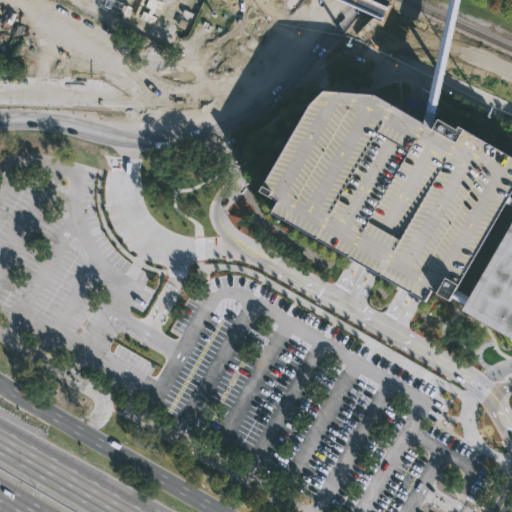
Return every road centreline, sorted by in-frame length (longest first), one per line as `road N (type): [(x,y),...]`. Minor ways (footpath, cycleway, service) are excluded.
road 1 (secondary): [(0,123),(55,123),(140,141),(207,132),(269,100),(370,0)]
road 2 (secondary): [(341,0),(267,70),(201,99),(112,104),(0,87)]
road 3 (secondary): [(220,511),(0,380)]
road 4 (motorway): [(136,511),(0,433)]
